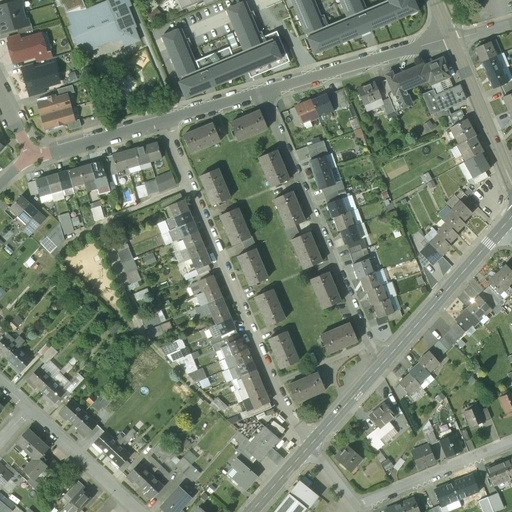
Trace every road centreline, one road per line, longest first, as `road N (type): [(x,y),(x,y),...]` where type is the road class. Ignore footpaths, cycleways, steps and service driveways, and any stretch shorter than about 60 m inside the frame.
road 1 (residential): [(380,365),(262,91)]
road 2 (residential): [(274,383),(163,121)]
road 3 (residential): [(262,91),(449,40)]
road 4 (secondary): [(380,365),(505,224)]
road 5 (residential): [(357,507),(511,444)]
road 6 (residential): [(449,40),(511,185)]
road 7 (residential): [(28,408),(136,511)]
road 8 (residential): [(29,158),(163,121)]
